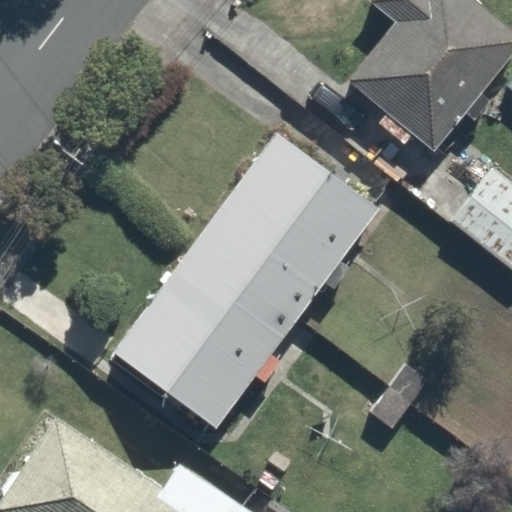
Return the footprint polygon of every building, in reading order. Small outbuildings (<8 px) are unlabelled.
[(511,23),(477,0),(368,0),(367,2),(381,12),(339,74),(434,138),(511,23)] [(98,334),(206,417),(246,364),(263,377),(292,339),(275,326),(379,191),(271,109),(98,334)] [(511,174),(486,155),(444,214),(511,264),(511,174)] [(21,269),(0,300),(0,307),(42,336),(67,299),(21,269)] [(397,349),(358,411),(400,437),(439,375),(397,349)] [(55,377),(48,389),(0,468),(0,511),(239,511),(250,494),(55,377)]
